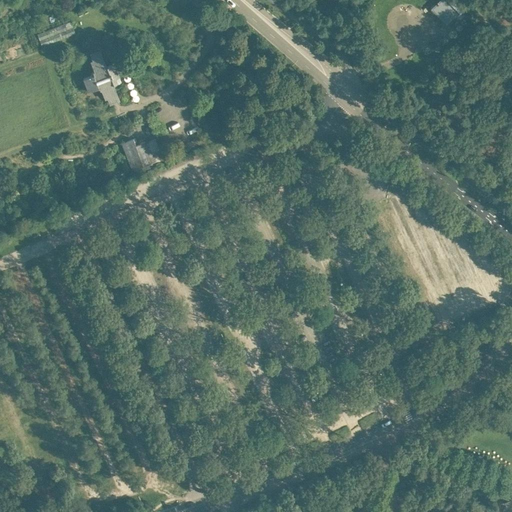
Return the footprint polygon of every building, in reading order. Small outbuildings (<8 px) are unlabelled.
[(446,0),(440,0),(432,8),(447,24),(459,13),(446,0)] [(37,32),(41,45),(76,32),(71,20),(37,32)] [(91,55),(93,64),(92,65),(94,72),(93,72),(91,73),(90,76),(83,79),(84,82),(84,84),(85,87),(87,88),(88,92),(95,89),(99,90),(101,89),(103,96),(105,95),(110,103),(118,100),(112,85),(119,82),(120,80),(114,65),(112,64),(105,67),(99,52),(91,55)] [(121,143),(128,161),(132,170),(154,162),(147,141),(135,145),(133,138),(121,143)] [(507,511),(506,501),(499,502),(499,511),(507,511)]
